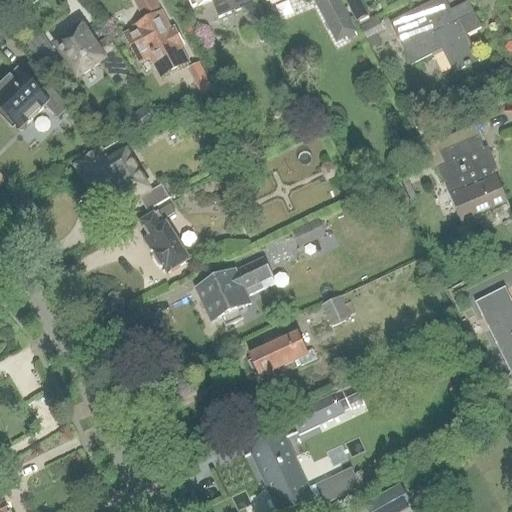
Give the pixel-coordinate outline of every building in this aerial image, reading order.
[(170,32),(152,0),(136,0),(135,1),(147,22),(135,29),(121,36),(137,67),(151,59),(162,79),(188,65),(179,49),(183,47),(174,30),(170,32)] [(188,0),(192,10),(212,2),(219,18),(234,12),(228,0),(188,0)] [(337,0),(321,0),(316,3),(330,31),(340,26),(346,38),(355,33),(337,0)] [(372,18),(363,0),(358,0),(349,5),(359,24),(372,18)] [(480,28),(474,15),(467,2),(449,12),(442,0),(436,0),(389,24),(410,65),(441,50),(453,73),(465,66),(466,68),(470,66),(469,64),(478,60),(470,44),(466,46),(462,37),(480,28)] [(254,6),(244,11),(263,46),(273,42),(254,6)] [(385,26),(365,37),(373,51),(393,41),(385,26)] [(95,50),(82,30),(57,47),(79,78),(98,65),(110,81),(116,90),(132,79),(126,69),(107,42),(95,50)] [(202,65),(190,71),(204,98),(216,91),(202,65)] [(0,109),(21,131),(47,105),(62,120),(71,111),(39,77),(30,86),(17,73),(0,90),(0,109)] [(439,154),(444,167),(438,170),(462,228),(510,209),(492,166),(494,165),(487,149),(485,150),(479,137),(439,154)] [(102,146),(69,165),(87,196),(96,191),(99,196),(97,197),(104,210),(106,209),(109,214),(153,189),(128,145),(107,156),(102,146)] [(415,197),(406,179),(393,185),(402,204),(415,197)] [(138,199),(146,213),(170,199),(162,186),(138,199)] [(167,275),(189,261),(164,222),(176,214),(170,205),(141,224),(148,236),(145,239),(155,256),(154,259),(159,266),(162,267),(167,275)] [(317,219),(298,228),(305,244),(324,235),(317,219)] [(272,278),(263,259),(195,290),(211,324),(222,319),(225,327),(242,319),(238,311),(251,305),(248,298),(263,291),(260,284),(272,278)] [(511,302),(504,287),(474,302),(511,377),(511,302)] [(343,306),(339,296),(319,305),(330,328),(349,319),(348,317),(355,313),(354,312),(357,311),(353,303),(350,304),(350,303),(343,306)] [(250,357),(252,362),(249,363),(255,376),(258,374),(260,379),(279,370),(281,376),(297,369),(296,367),(301,365),(301,367),(317,359),(312,349),(306,353),(297,334),(284,341),(281,335),(264,343),(267,349),(250,357)] [(310,408),(290,417),(299,437),(319,428),(310,408)] [(279,511),(311,497),(283,437),(251,453),(279,511)] [(400,487),(365,507),(367,511),(403,511),(412,507),(400,487)] [(2,491),(0,491),(0,511),(5,511),(3,507),(8,505),(2,491)]
